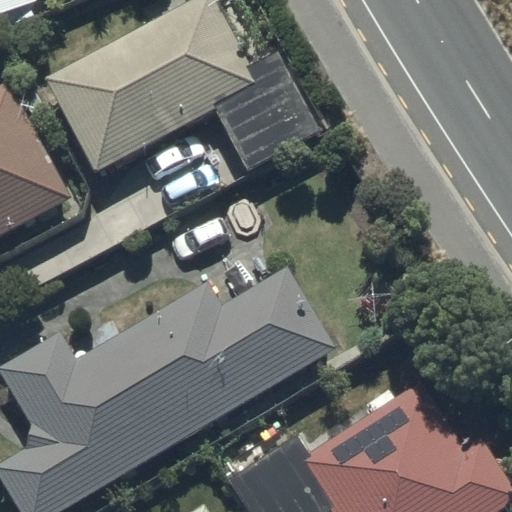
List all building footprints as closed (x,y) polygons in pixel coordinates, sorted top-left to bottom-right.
[(0,0),(0,33),(41,16),(39,11),(64,0),(0,0)] [(208,7),(47,96),(99,190),(217,125),(251,185),(321,146),(277,65),(249,81),(208,7)] [(9,98),(0,102),(0,248),(69,212),(9,98)] [(0,477),(0,488),(15,511),(80,511),(338,362),(291,281),(225,320),(212,297),(78,376),(61,347),(0,382),(33,438),(30,460),(0,477)] [(511,511),(511,494),(485,453),(467,464),(423,396),(310,470),(297,450),(229,495),(239,511),(511,511)]
